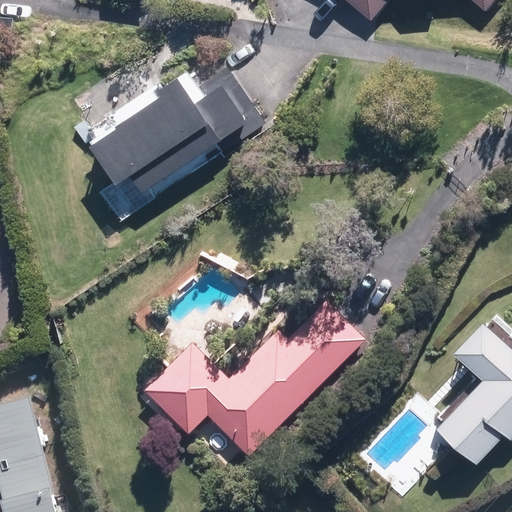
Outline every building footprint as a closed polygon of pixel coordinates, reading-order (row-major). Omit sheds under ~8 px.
[(472,0),(489,11),(496,0),(347,0),(374,20),(389,0),(472,0)] [(94,165),(132,220),(257,134),(219,79),(94,165)] [(250,453),(368,339),(328,297),(288,336),(279,327),(229,376),(194,340),(146,386),(190,432),(210,412),(250,453)] [(441,425),(485,465),(511,435),(511,347),(510,349),(480,322),(450,355),(480,382),(441,425)] [(56,511),(30,399),(0,406),(0,485),(4,505),(1,505),(3,511),(56,511)]
